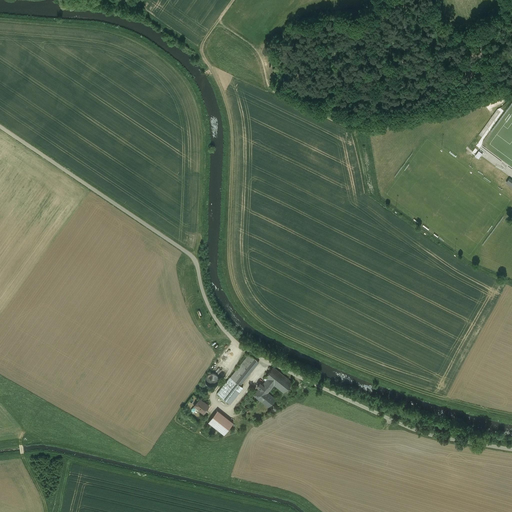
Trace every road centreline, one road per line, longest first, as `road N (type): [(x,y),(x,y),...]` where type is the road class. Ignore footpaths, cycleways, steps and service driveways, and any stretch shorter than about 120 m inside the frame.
road 1 (unclassified): [(0,125),(195,256),(217,318),(258,355)]
road 2 (unclassified): [(511,448),(413,428),(258,355)]
